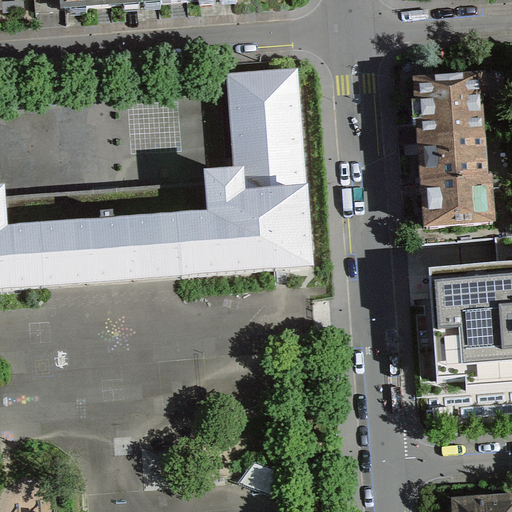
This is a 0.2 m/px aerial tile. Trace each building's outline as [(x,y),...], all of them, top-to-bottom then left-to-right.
[(66,11),(64,0),(34,0),(36,13),(66,11)] [(140,6),(142,5),(141,0),(64,0),(66,11),(69,11),(69,9),(87,7),(87,9),(103,8),(122,7),(122,5),(139,3),(140,6)] [(0,297),(306,277),(301,72),(0,92),(0,297)] [(471,103),(483,103),(482,81),(465,82),(465,81),(444,83),(433,83),(433,84),(416,86),(418,105),(412,105),(413,125),(419,125),(420,144),(473,140),(471,103)] [(421,186),(478,181),(475,140),(473,140),(420,144),(421,150),(422,167),(420,167),(421,186)] [(483,202),(482,181),(478,181),(421,186),(422,197),(423,204),(425,204),(427,229),(492,224),(491,201),(483,202)] [(511,298),(433,304),(432,305),(434,332),(438,381),(438,382),(439,382),(466,380),(467,390),(468,390),(511,387),(511,298)] [(511,511),(511,498),(509,498),(499,499),(499,505),(488,506),(488,511),(511,511)] [(488,511),(488,506),(477,507),(477,501),(466,502),(457,502),(454,502),(454,505),(454,511),(488,511)]
